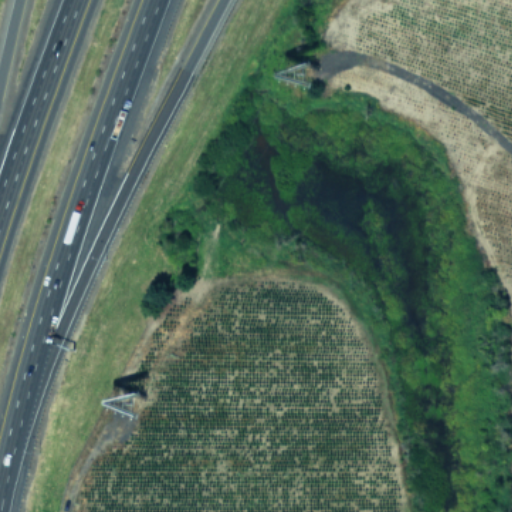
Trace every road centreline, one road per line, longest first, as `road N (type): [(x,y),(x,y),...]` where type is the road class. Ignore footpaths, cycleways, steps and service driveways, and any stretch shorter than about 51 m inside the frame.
road 1 (motorway): [(0,468),(69,302),(220,0)]
road 2 (motorway): [(0,467),(56,267),(150,0)]
road 3 (motorway): [(71,0),(0,195)]
